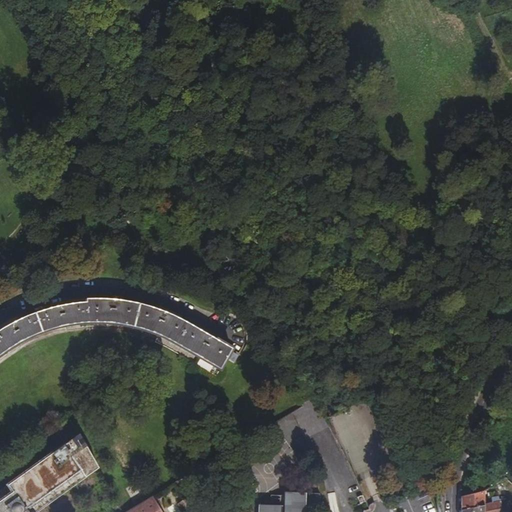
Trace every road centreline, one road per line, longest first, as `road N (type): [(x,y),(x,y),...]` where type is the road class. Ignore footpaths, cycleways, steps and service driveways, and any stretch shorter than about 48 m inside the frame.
road 1 (residential): [(0,323),(72,293),(113,292),(186,311),(233,336)]
road 2 (residential): [(511,356),(466,439),(453,511)]
